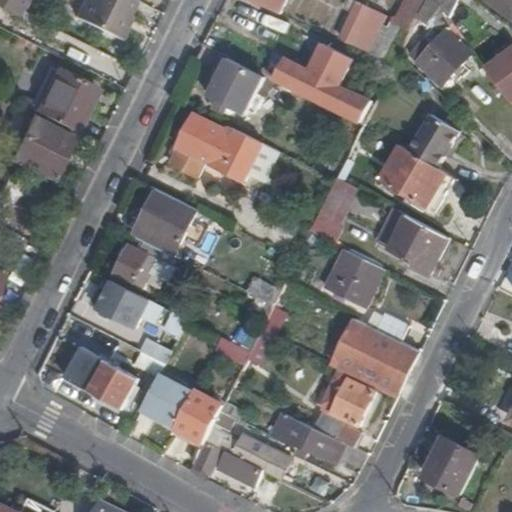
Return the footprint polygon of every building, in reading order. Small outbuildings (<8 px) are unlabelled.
[(0,0),(0,4),(15,13),(17,9),(20,10),(25,0),(34,0),(35,0),(0,0)] [(131,0),(130,0),(85,0),(76,19),(116,40),(128,16),(124,14),(131,0)] [(135,3),(131,0),(124,14),(128,16),(135,3)] [(254,0),(253,2),(281,15),(287,0),(254,0)] [(394,65),(396,61),(394,61),(385,56),(400,27),(395,24),(397,20),(353,0),(352,0),(349,7),(355,9),(341,38),(369,52),(369,54),(394,65)] [(406,0),(397,20),(395,24),(400,27),(409,31),(423,0),(406,0)] [(447,32),(453,25),(450,22),(434,0),(425,0),(417,18),(439,37),(434,43),(429,38),(410,58),(442,88),(473,56),(447,32)] [(461,0),(434,0),(450,22),(461,0)] [(511,0),(488,0),(511,17),(511,0)] [(385,56),(394,61),(409,31),(400,27),(385,56)] [(213,30),(204,47),(229,59),(239,40),(234,37),(232,40),(213,30)] [(511,46),(485,68),(511,104),(511,46)] [(266,83),(228,64),(209,102),(246,122),(266,83)] [(30,111),(37,114),(39,110),(35,108),(42,94),(46,97),(58,72),(51,68),(30,111)] [(37,114),(75,134),(96,91),(58,72),(46,97),(42,94),(35,108),(39,110),(37,114)] [(359,97),(348,92),(338,112),(349,117),(359,97)] [(14,160),(52,180),(75,134),(37,114),(14,160)] [(264,145),(232,128),(229,133),(196,116),(172,166),(200,180),(209,163),(246,182),(250,174),(264,145)] [(409,153),(438,169),(458,132),(430,116),(409,153)] [(511,143),(498,130),(487,142),(507,162),(511,157),(511,143)] [(58,182),(81,136),(75,134),(52,180),(58,182)] [(264,182),(279,152),(264,145),(250,174),(264,182)] [(435,213),(455,179),(438,169),(409,153),(399,148),(380,182),(435,213)] [(353,161),(347,158),(337,180),(343,183),(353,161)] [(24,175),(17,187),(41,198),(47,186),(24,175)] [(342,227),(360,192),(343,183),(337,180),(336,181),(311,232),(337,245),(346,229),(342,227)] [(199,212),(158,192),(145,218),(150,220),(140,239),(147,242),(164,251),(176,257),(185,239),(199,245),(208,227),(195,220),(199,212)] [(443,235),(394,210),(377,241),(404,255),(401,262),(423,274),(443,235)] [(164,251),(147,242),(142,253),(159,262),(164,251)] [(176,271),(159,262),(142,253),(131,247),(115,278),(142,292),(151,275),(169,285),(176,271)] [(360,307),(379,268),(340,248),(320,287),(360,307)] [(274,306),(280,293),(254,280),(247,293),(274,306)] [(152,303),(112,282),(97,311),(137,331),(152,303)] [(371,328),(400,342),(408,326),(379,311),(371,328)] [(180,338),(188,318),(173,312),(165,331),(180,338)] [(414,365),(420,353),(356,322),(334,365),(399,397),(414,365)] [(264,368),(279,337),(262,329),(250,353),(247,359),(264,368)] [(140,379),(109,362),(92,394),(123,410),(140,379)] [(162,374),(143,413),(177,429),(196,391),(162,374)] [(360,428),(377,393),(340,375),(323,410),(360,428)] [(196,391),(177,429),(205,444),(206,442),(210,433),(215,423),(221,411),(224,406),(196,391)] [(239,420),(243,423),(248,414),(226,402),(224,406),(221,411),(239,420)] [(239,420),(221,411),(215,423),(233,432),(239,420)] [(361,469),(369,456),(355,449),(316,430),(283,414),(274,434),(295,444),(293,448),(291,454),(303,460),(308,450),(341,467),(345,460),(361,469)] [(316,430),(355,449),(363,434),(342,424),(341,426),(322,416),(316,430)] [(177,429),(175,432),(203,447),(205,444),(177,429)] [(210,433),(206,442),(221,449),(225,452),(236,457),(240,447),(210,433)] [(482,456),(447,438),(427,478),(462,495),(482,456)] [(245,461),(281,479),(290,460),(254,442),(245,461)] [(220,451),(207,444),(192,473),(205,480),(220,451)] [(225,452),(221,449),(220,451),(212,467),(217,469),(225,453),(225,452)] [(262,471),(225,453),(217,469),(254,487),(262,471)] [(118,511),(100,503),(95,511),(118,511)]
